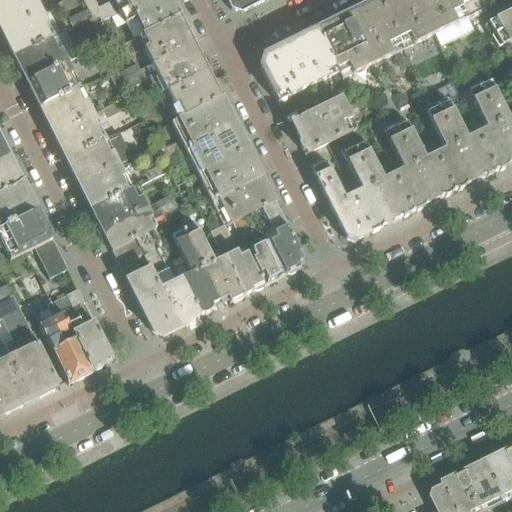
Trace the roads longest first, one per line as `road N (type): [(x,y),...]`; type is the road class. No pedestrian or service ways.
road 1 (residential): [(0,86),(155,388)]
road 2 (residential): [(346,294),(224,50)]
road 3 (secondary): [(346,294),(155,388)]
road 4 (secondary): [(511,212),(346,294)]
road 5 (secondary): [(155,388),(0,464)]
road 6 (secondary): [(387,466),(511,403)]
